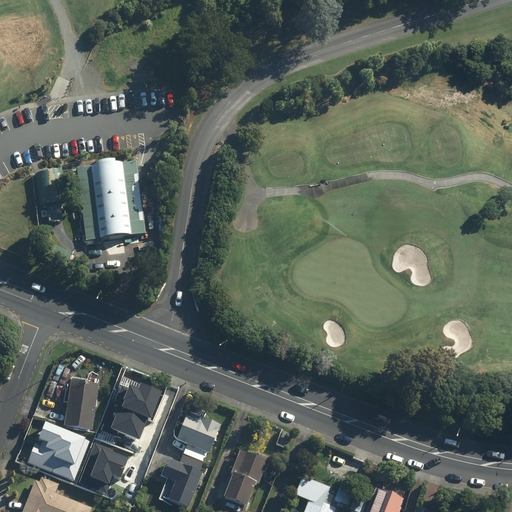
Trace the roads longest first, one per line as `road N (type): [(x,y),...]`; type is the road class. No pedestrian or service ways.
road 1 (unclassified): [(479,0),(297,55),(246,84),(214,118),(198,148),(168,350)]
road 2 (secondary): [(511,466),(430,450),(168,350)]
road 3 (residential): [(47,302),(0,428)]
road 4 (secondary): [(168,350),(47,302)]
